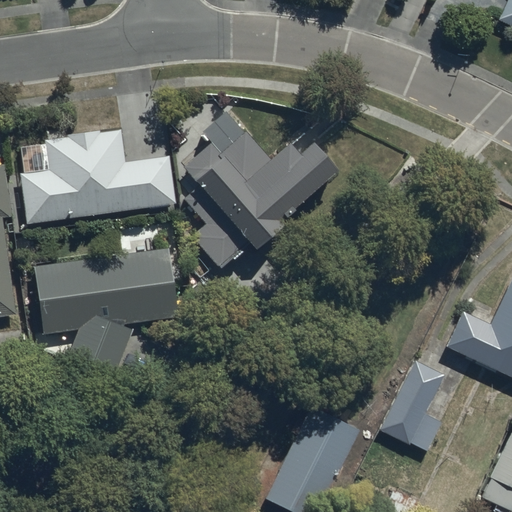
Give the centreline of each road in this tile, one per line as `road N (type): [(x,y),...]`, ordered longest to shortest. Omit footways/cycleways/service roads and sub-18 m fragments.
road 1 (residential): [(169,39),(262,34),(391,62),(511,126)]
road 2 (residential): [(0,62),(169,39)]
